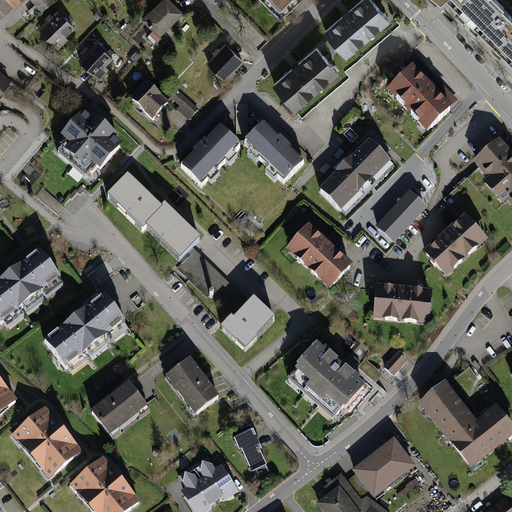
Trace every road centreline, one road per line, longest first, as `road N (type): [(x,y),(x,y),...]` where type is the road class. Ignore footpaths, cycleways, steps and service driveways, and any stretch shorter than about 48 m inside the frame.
road 1 (residential): [(314,468),(113,242),(72,221)]
road 2 (residential): [(511,266),(408,390),(314,468)]
road 3 (residential): [(418,13),(511,110)]
